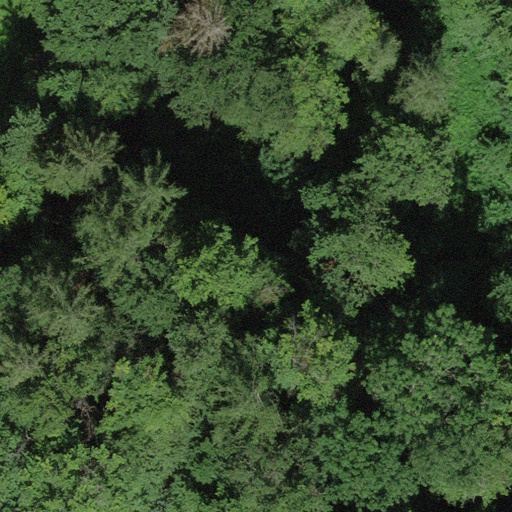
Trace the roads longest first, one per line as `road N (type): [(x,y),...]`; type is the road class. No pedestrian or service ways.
road 1 (track): [(371,511),(511,411)]
road 2 (track): [(0,120),(57,0)]
